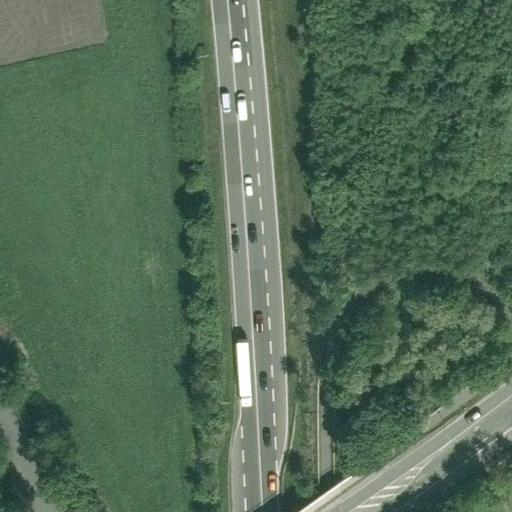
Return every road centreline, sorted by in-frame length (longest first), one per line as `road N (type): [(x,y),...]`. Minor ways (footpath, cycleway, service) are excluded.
road 1 (primary): [(248,277),(225,0)]
road 2 (primary): [(248,277),(257,114),(249,0)]
road 3 (primary): [(260,511),(248,277)]
road 4 (tertiary): [(355,511),(511,397)]
